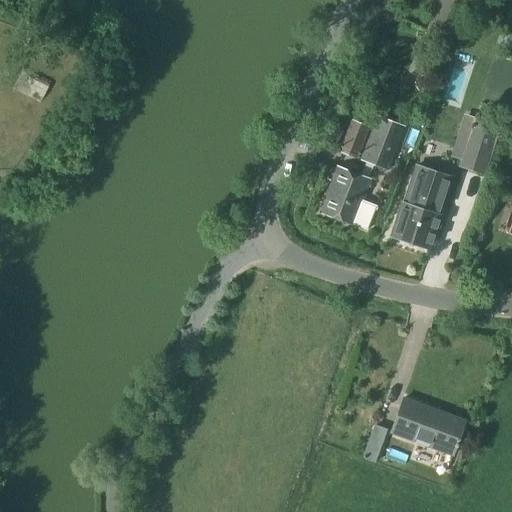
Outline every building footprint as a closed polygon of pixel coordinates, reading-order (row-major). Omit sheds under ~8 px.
[(437,0),(425,32),(447,42),(464,0),(437,0)] [(22,69),(11,90),(41,104),(50,84),(22,69)] [(352,226),(362,200),(370,179),(368,178),(372,165),(386,171),(403,126),(377,116),(360,161),(365,163),(361,175),(336,166),(318,213),(352,226)] [(475,118),(474,118),(459,166),(482,173),(498,125),(497,125),(496,128),(474,122),(475,118)] [(351,120),(339,153),(356,160),(369,127),(351,120)] [(403,204),(392,237),(429,249),(440,216),(452,177),(415,165),(403,204)] [(465,421),(402,398),(389,434),(451,457),(465,421)] [(374,426),(373,429),(362,459),(373,463),(385,430),(374,426)]
